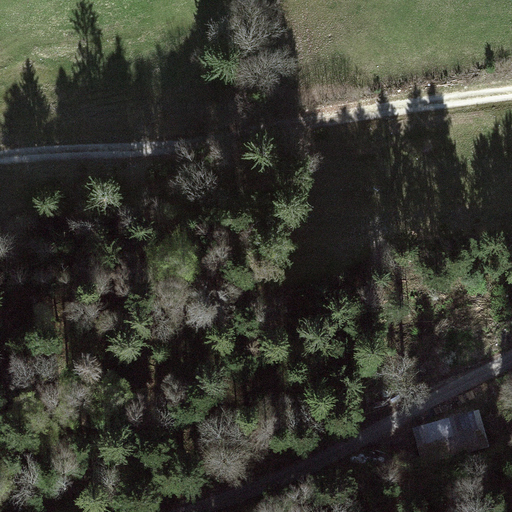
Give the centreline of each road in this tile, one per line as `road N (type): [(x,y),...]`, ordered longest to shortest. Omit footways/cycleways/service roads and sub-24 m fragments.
road 1 (track): [(0,153),(193,143),(511,87)]
road 2 (track): [(511,363),(345,450),(174,511)]
road 3 (track): [(0,45),(255,0)]
